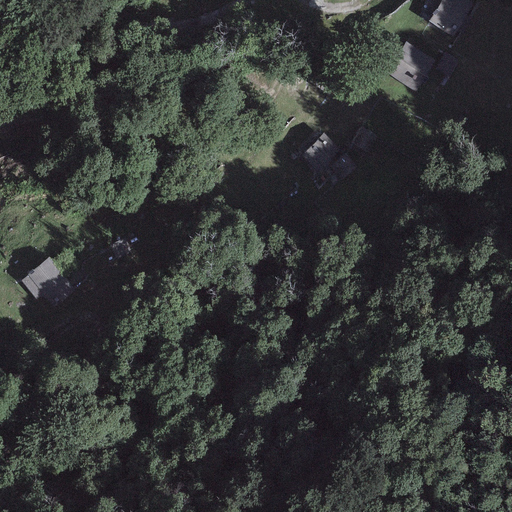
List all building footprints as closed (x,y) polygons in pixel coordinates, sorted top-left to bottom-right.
[(474,4),(468,0),(440,0),(427,21),(453,38),(474,4)] [(435,61),(405,43),(386,74),(416,92),(435,61)] [(347,67),(325,52),(306,80),(328,95),(347,67)] [(377,137),(360,127),(350,143),(368,153),(377,137)] [(343,154),(325,133),(301,154),(319,174),(329,165),(341,179),(357,166),(345,152),(343,154)] [(122,239),(107,246),(115,260),(129,252),(122,239)] [(74,288),(48,257),(19,280),(36,301),(43,295),(52,306),(74,288)]
